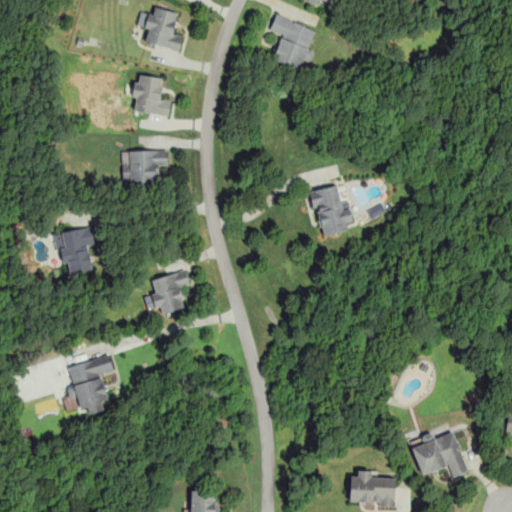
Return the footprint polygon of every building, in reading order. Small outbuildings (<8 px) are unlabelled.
[(141,41),(179,50),(183,33),(174,31),(179,11),(150,4),(141,41)] [(270,59),(299,70),(302,61),(308,64),(313,50),(307,48),(314,27),(275,13),(268,30),(280,34),(270,59)] [(129,109),(167,115),(170,97),(160,96),(163,77),(135,72),(129,109)] [(121,180),(129,180),(129,189),(157,189),(157,167),(166,167),(166,149),(121,149),(121,180)] [(320,236),(351,229),(341,184),(310,191),(320,236)] [(371,219),(386,211),(381,203),(367,210),(371,219)] [(63,276),(95,270),(88,227),(55,233),(63,276)] [(189,283),(185,268),(147,279),(157,315),(185,307),(179,286),(189,283)] [(68,364),(73,386),(66,387),(72,408),(86,404),(89,414),(103,410),(101,400),(108,398),(102,372),(113,369),(109,354),(68,364)] [(511,411),(508,411),(503,437),(511,438),(511,411)] [(450,476),(468,470),(454,431),(434,438),(432,431),(419,435),(421,442),(411,446),(421,476),(447,467),(450,476)] [(394,504),(395,476),(375,476),(375,470),(350,470),(349,504),(394,504)] [(226,511),(226,510),(216,510),(216,490),(189,490),(189,511),(226,511)]
